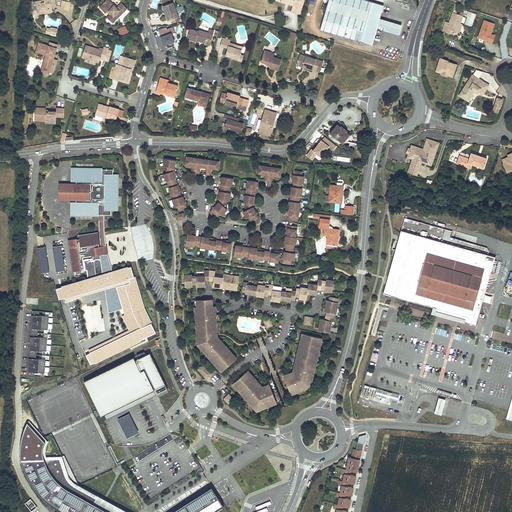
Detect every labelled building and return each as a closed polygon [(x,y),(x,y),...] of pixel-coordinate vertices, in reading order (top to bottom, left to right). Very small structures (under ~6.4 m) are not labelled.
[(56,7),(55,0),(38,0),(36,0),(37,9),(41,8),(41,11),(46,10),(46,12),(49,12),(52,11),(51,8),(56,7)] [(62,0),(60,7),(69,9),(71,2),(68,2),(68,0),(64,0),(64,1),(62,0)] [(117,8),(109,0),(107,0),(105,2),(101,6),(108,12),(109,11),(111,14),(110,15),(113,18),(111,21),(114,24),(128,9),(122,3),(117,8)] [(304,0),(276,0),(276,1),(285,4),(286,1),(294,3),(293,6),(302,8),(304,0)] [(365,0),(329,0),(321,30),(372,45),(377,26),(379,19),(383,5),(365,0)] [(178,13),(184,11),(183,7),(176,9),(174,3),(164,6),(166,13),(167,12),(168,14),(166,15),(168,21),(172,20),(173,24),(180,21),(178,13)] [(292,12),(300,14),(302,8),(293,6),(292,12)] [(472,27),(476,14),(468,11),(464,25),(472,27)] [(460,24),(463,16),(453,13),(449,24),(445,22),(442,31),(446,32),(448,28),(453,31),(457,32),(460,24)] [(402,26),(379,19),(377,26),(384,28),(384,30),(399,35),(402,26)] [(484,20),(478,38),(492,43),(494,36),(491,35),(495,24),(484,20)] [(57,35),(58,30),(59,28),(51,27),(51,28),(47,27),(46,33),(57,35)] [(167,28),(160,31),(162,37),(160,37),(164,46),(166,45),(167,49),(173,47),(172,43),(174,43),(171,33),(174,32),(172,28),(167,30),(167,28)] [(198,31),(190,29),(186,39),(195,42),(196,41),(198,41),(205,43),(204,45),(207,46),(209,47),(213,34),(199,30),(198,31)] [(231,41),(223,39),(220,46),(228,49),(225,56),(230,58),(231,57),(234,57),(233,59),(237,60),(238,60),(238,61),(242,62),(244,56),(240,55),(242,50),(234,48),(235,45),(230,44),(231,41)] [(49,46),(39,43),(37,52),(47,55),(49,56),(48,58),(46,57),(42,69),(50,72),(53,73),(56,65),(57,60),(54,59),(54,60),(52,59),(53,57),(54,58),(57,48),(49,46)] [(100,59),(101,56),(102,53),(110,56),(112,51),(109,50),(109,48),(104,47),(104,49),(99,48),(99,49),(99,51),(96,50),(95,50),(94,49),(95,48),(86,45),(84,50),(82,57),(86,58),(86,59),(86,61),(95,64),(96,61),(100,59)] [(271,52),(264,50),(261,62),(267,64),(271,65),(270,67),(270,68),(273,69),(278,70),(282,59),(274,57),(275,55),(270,54),(271,52)] [(304,68),(316,71),(319,60),(300,54),(296,65),(299,66),(303,67),(303,66),(304,67),(304,68)] [(116,68),(113,78),(118,80),(119,78),(128,80),(130,72),(129,71),(130,69),(131,70),(131,68),(133,69),(135,64),(136,60),(125,57),(122,66),(121,69),(118,68),(116,68)] [(447,61),(440,59),(435,72),(440,74),(447,77),(451,78),(456,66),(446,63),(447,61)] [(118,80),(129,83),(133,69),(131,68),(131,70),(130,69),(129,71),(130,72),(128,80),(119,78),(118,80)] [(473,75),(461,93),(470,98),(475,91),(478,93),(479,91),(484,94),(487,89),(489,85),(473,75)] [(166,79),(161,78),(156,92),(165,94),(166,92),(175,95),(178,86),(169,83),(169,81),(169,80),(166,79)] [(184,97),(198,101),(199,99),(204,101),(207,102),(210,94),(203,92),(195,90),(194,91),(192,90),(192,89),(187,87),(184,97)] [(236,95),(233,95),(233,96),(231,95),(231,94),(226,92),(226,94),(223,102),(236,106),(235,108),(240,110),(240,111),(246,112),(248,106),(242,104),(244,100),(239,98),(239,96),(236,95)] [(470,98),(461,93),(459,96),(468,101),(470,98)] [(497,115),(502,99),(497,98),(492,113),(497,115)] [(106,117),(115,120),(119,109),(114,108),(109,106),(109,107),(108,108),(97,105),(94,114),(105,118),(106,117)] [(45,108),(34,107),(33,117),(45,118),(45,121),(45,123),(55,123),(55,117),(64,117),(64,108),(60,108),(56,108),(56,112),(48,111),(48,112),(45,112),(45,109),(45,108)] [(265,110),(259,130),(270,134),(272,127),(270,127),(272,123),(273,123),(276,114),(271,112),(265,110)] [(235,118),(227,116),(226,119),(227,120),(226,122),(225,128),(240,132),(242,124),(237,123),(234,122),(235,118)] [(336,125),(329,134),(342,145),(350,136),(346,133),(340,128),(336,125)] [(311,149),(305,156),(312,161),(317,154),(321,158),(327,152),(330,154),(336,146),(325,137),(314,151),(311,149)] [(409,173),(417,176),(422,162),(420,162),(422,157),(433,161),(439,143),(432,141),(427,139),(424,149),(423,152),(419,150),(420,148),(412,145),(411,149),(409,155),(408,157),(413,159),(409,173)] [(469,159),(460,156),(457,165),(471,169),(472,165),(476,166),(484,169),(487,159),(480,156),(471,153),(469,159)] [(511,153),(511,154),(508,156),(509,157),(503,160),(505,164),(504,164),(508,172),(511,169),(511,153)] [(218,170),(219,162),(187,157),(185,165),(193,166),(192,173),(199,174),(200,167),(207,168),(206,175),(210,175),(211,169),(218,170)] [(422,162),(431,166),(433,161),(422,157),(420,162),(422,162)] [(179,192),(176,185),(174,178),(172,171),(172,168),(173,168),(174,161),(164,159),(163,167),(166,167),(165,173),(163,174),(165,181),(166,181),(168,187),(167,188),(170,195),(171,195),(172,199),(171,199),(172,204),(173,207),(176,206),(177,209),(184,207),(181,196),(180,196),(178,192),(179,192)] [(280,177),(281,169),(260,166),(258,174),(266,175),(265,181),(272,182),(273,176),(280,177)] [(116,211),(116,175),(112,175),(112,170),(103,170),(103,172),(94,172),(94,169),(70,169),(69,182),(75,182),(75,185),(71,185),(71,200),(75,200),(75,203),(69,203),(69,215),(93,216),(93,214),(97,214),(103,214),(103,216),(109,216),(109,212),(116,212),(116,211)] [(297,218),(300,203),(298,203),(299,196),(301,196),(302,189),(300,188),(301,184),(303,184),(304,176),(301,176),(302,172),(294,171),(292,183),(293,183),(293,187),(291,187),(290,195),(291,195),(290,202),(289,202),(288,209),(289,209),(288,217),(289,217),(288,220),(296,222),(297,218)] [(228,193),(229,187),(231,187),(232,179),(222,178),(220,185),(221,185),(220,192),(219,192),(218,200),(219,200),(219,203),(211,211),(217,216),(219,214),(221,215),(226,210),(224,208),(226,201),(229,201),(230,194),(228,193)] [(253,204),(254,197),(253,197),(254,190),(255,190),(256,182),(247,181),(246,189),(245,195),(243,203),(245,203),(244,211),(242,212),(245,218),(248,217),(249,221),(256,217),(252,207),(252,204),(253,204)] [(71,200),(71,185),(59,184),(58,200),(71,200)] [(343,186),(330,185),(329,195),(325,195),(325,201),(341,202),(343,186)] [(340,214),(353,215),(353,206),(345,205),(345,210),(341,209),(340,214)] [(330,218),(320,217),(319,228),(325,228),(324,234),(328,234),(327,243),(337,245),(338,239),(337,239),(338,229),(329,228),(330,218)] [(295,245),(296,237),(295,237),(296,230),(296,226),(288,225),(287,228),(284,243),(285,243),(284,247),(286,247),(285,251),(284,251),(282,263),(290,264),(290,260),(293,261),(294,253),(293,253),(294,248),(293,248),(293,245),(295,245)] [(402,232),(384,295),(434,309),(433,314),(476,325),(494,257),(402,232)] [(81,257),(106,254),(105,246),(104,246),(99,247),(98,247),(98,244),(97,233),(78,236),(78,239),(79,240),(76,241),(76,239),(68,240),(72,271),(81,270),(80,269),(81,257)] [(229,253),(230,244),(222,243),(215,242),(216,242),(208,240),(209,239),(201,238),(201,239),(194,238),(194,237),(186,236),(185,247),(193,248),(193,246),(199,247),(199,249),(214,251),(221,252),(229,253)] [(277,263),(278,254),(270,253),(264,252),(256,251),(257,249),(249,248),(249,249),(242,248),(242,247),(234,246),(233,257),(241,258),(241,256),(248,257),(247,259),(262,261),(269,262),(277,263)] [(101,256),(103,275),(113,272),(108,255),(101,256)] [(130,330),(85,352),(93,366),(155,334),(131,266),(113,272),(103,275),(56,289),(61,303),(105,290),(117,286),(124,309),(130,330)] [(204,286),(204,279),(208,279),(212,280),(211,286),(220,288),(228,289),(228,287),(236,288),(237,279),(233,278),(233,276),(222,274),(222,278),(213,277),(214,272),(208,271),(203,271),(203,277),(194,277),(194,276),(190,276),(190,275),(183,275),(184,287),(191,286),(191,284),(195,284),(195,287),(204,286)] [(280,291),(280,292),(271,291),(272,285),(268,285),(267,288),(264,287),(264,286),(256,284),(256,286),(246,285),(246,283),(242,282),(241,291),(245,292),(245,293),(255,294),(255,296),(262,297),(262,295),(266,295),(266,294),(267,294),(267,293),(271,293),(270,300),(279,301),(279,299),(289,301),(289,299),(293,300),(294,296),(298,296),(297,298),(305,299),(306,293),(315,294),(316,288),(324,289),(323,290),(331,292),(332,280),(325,279),(325,281),(317,280),(316,285),(307,284),(307,288),(299,287),(299,289),(295,288),(295,291),(290,291),(290,293),(280,291)] [(117,286),(105,290),(109,313),(124,309),(117,286)] [(335,313),(337,302),(336,302),(337,298),(329,296),(328,300),(326,300),(323,311),(325,312),(326,312),(326,315),(325,316),(325,320),(324,319),(319,319),(317,330),(328,332),(330,321),(332,321),(334,313),(335,313)] [(216,337),(215,330),(215,328),(214,328),(214,325),(215,325),(214,319),(213,319),(213,316),(214,316),(214,310),(212,310),(212,307),(211,307),(210,300),(196,301),(196,308),(196,311),(195,311),(195,318),(196,317),(196,320),(195,320),(196,327),(197,326),(197,329),(196,329),(196,335),(197,335),(198,342),(197,342),(197,345),(201,349),(203,351),(210,359),(211,358),(213,360),(212,361),(219,369),(221,367),(222,369),(233,360),(231,358),(233,356),(226,348),(225,349),(223,347),(224,347),(220,342),(219,343),(217,341),(218,340),(216,337)] [(37,310),(30,309),(29,320),(46,322),(47,315),(37,314),(37,310)] [(310,325),(311,318),(304,317),(303,324),(310,325)] [(271,325),(268,318),(263,321),(265,326),(266,326),(267,327),(271,325)] [(29,331),(36,332),(36,328),(46,328),(46,322),(29,320),(29,331)] [(36,332),(29,331),(28,342),(45,343),(45,337),(35,336),(36,332)] [(313,368),(314,362),(313,362),(314,359),(315,360),(317,350),(316,349),(317,347),(318,347),(319,341),(317,340),(318,337),(304,334),(303,337),(301,336),(298,347),(300,347),(299,349),(298,349),(295,359),(297,359),(296,362),(295,361),(293,368),(295,368),(294,372),(285,375),(286,377),(284,378),(289,391),(292,391),(293,393),(302,389),(302,388),(308,385),(310,377),(311,377),(312,371),(311,370),(312,368),(313,368)] [(27,353),(34,353),(34,349),(44,350),(45,343),(28,342),(27,353)] [(132,356),(82,381),(99,415),(103,414),(152,389),(155,394),(166,388),(164,384),(148,352),(144,354),(137,358),(134,359),(132,356)] [(34,353),(27,353),(26,364),(43,365),(44,358),(34,358),(34,353)] [(25,375),(32,375),(33,371),(43,372),(43,365),(26,364),(25,375)] [(201,365),(196,369),(204,378),(209,374),(201,365)] [(274,400),(269,387),(267,388),(266,386),(259,388),(258,386),(259,385),(255,380),(254,381),(252,379),(253,378),(248,373),(246,375),(245,373),(234,382),(236,384),(234,386),(245,399),(246,398),(248,400),(247,400),(252,406),(253,405),(256,409),(263,406),(263,408),(273,404),(272,401),(274,400)] [(152,389),(103,414),(105,418),(155,394),(152,389)] [(399,396),(377,390),(375,396),(397,402),(399,396)] [(224,398),(228,403),(233,399),(229,394),(224,398)] [(446,399),(439,397),(437,404),(435,413),(442,415),(444,406),(446,399)] [(351,449),(346,470),(351,471),(357,473),(364,444),(355,443),(354,450),(351,449)] [(65,457),(22,459),(26,472),(36,490),(44,499),(52,506),(61,511),(62,509),(66,511),(214,511),(224,506),(212,488),(173,511),(121,511),(120,511),(122,508),(79,486),(76,480),(72,471),(65,457)] [(345,475),(343,482),(349,483),(355,484),(357,477),(350,475),(351,471),(346,470),(343,469),(342,474),(345,475)] [(343,486),(341,494),(346,495),(352,496),(354,488),(348,487),(349,483),(343,482),(340,481),(339,486),(343,486)] [(340,498),(338,505),(344,506),(349,508),(351,500),(345,499),(346,495),(341,494),(338,493),(337,497),(340,498)] [(24,504),(30,511),(31,511),(37,507),(30,499),(24,504)]
